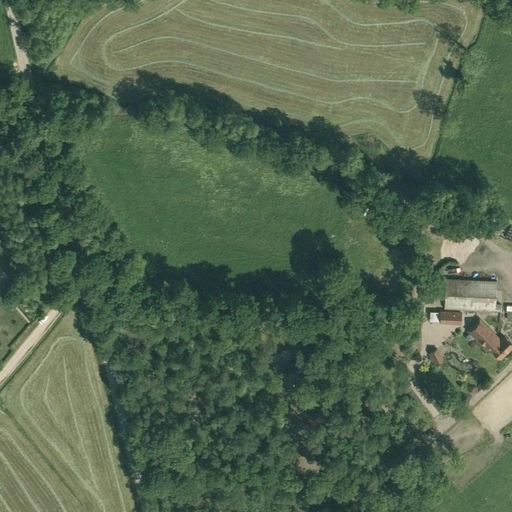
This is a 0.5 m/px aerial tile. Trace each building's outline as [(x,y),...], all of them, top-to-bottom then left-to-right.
[(501,310),(501,304),(495,304),(496,280),(446,278),(445,307),(501,310)] [(440,310),(439,322),(461,323),(461,311),(440,310)] [(429,320),(439,321),(440,311),(430,311),(429,320)] [(511,345),(511,342),(505,336),(500,340),(479,319),(470,328),(479,337),(477,338),(483,344),(485,342),(500,357),(511,345)] [(292,376),(292,371),(293,371),(293,360),(291,360),(281,359),(280,380),(280,390),(292,391),(293,376),(292,376)] [(298,360),(298,370),(311,371),(312,361),(298,360)] [(381,414),(386,411),(388,409),(382,402),(375,408),(380,415),(381,414)]
